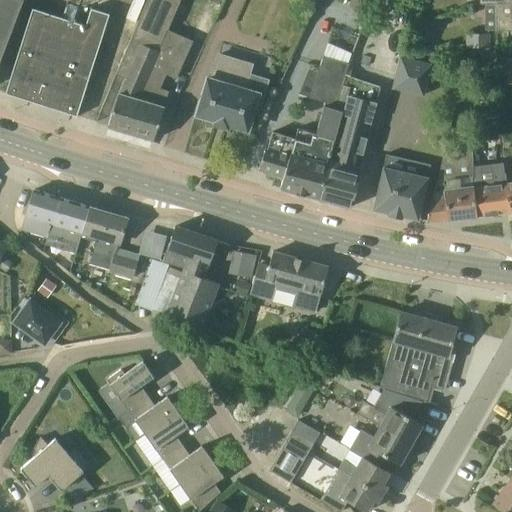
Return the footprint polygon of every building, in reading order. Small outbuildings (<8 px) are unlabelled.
[(0,0),(0,62),(1,61),(23,0),(0,0)] [(117,97),(109,126),(154,140),(170,91),(161,88),(167,75),(177,79),(194,41),(169,30),(182,0),(148,0),(115,76),(124,80),(117,97)] [(351,0),(349,7),(366,13),(370,0),(351,0)] [(511,3),(496,4),(497,31),(511,30),(511,3)] [(33,9),(6,94),(77,116),(110,14),(92,8),(86,26),(33,9)] [(481,35),(481,48),(501,48),(501,34),(481,35)] [(245,89),(252,65),(219,55),(212,79),(207,78),(196,115),(215,121),(214,124),(228,128),(229,125),(248,130),(253,113),(258,115),(264,95),(245,89)] [(346,76),(349,64),(323,57),(311,98),(325,102),(317,133),(298,128),(295,139),(273,132),(268,147),(267,147),(259,171),(284,178),(281,189),(319,199),(343,111),(335,108),(341,90),(346,76)] [(394,88),(425,96),(433,64),(402,57),(394,88)] [(383,88),(346,76),(341,90),(335,108),(343,111),(319,199),(351,208),(361,172),(383,88)] [(311,100),(308,122),(318,124),(321,102),(311,100)] [(374,209),(389,213),(389,215),(403,219),(403,216),(419,220),(420,216),(429,218),(444,154),(390,142),(374,209)] [(429,218),(427,223),(448,220),(448,221),(478,217),(474,186),(473,166),(472,150),(455,152),(445,154),(444,154),(429,218)] [(503,163),(473,166),(474,186),(478,217),(495,215),(511,213),(507,184),(506,173),(503,174),(503,163)] [(52,223),(59,197),(35,190),(23,229),(48,236),(52,223)] [(59,197),(52,223),(48,236),(64,242),(62,250),(77,254),(82,238),(83,233),(91,207),(59,197)] [(83,233),(82,238),(97,242),(90,264),(134,278),(141,255),(119,248),(128,218),(91,207),(83,233)] [(212,259),(218,241),(176,227),(164,262),(171,264),(170,269),(185,275),(183,279),(168,316),(200,328),(218,281),(205,276),(211,258),(212,259)] [(8,248),(0,241),(0,258),(3,255),(8,248)] [(233,249),(229,273),(252,276),(256,252),(233,249)] [(316,313),(329,267),(305,261),(274,252),(261,297),(273,301),(278,283),(297,288),(292,306),(316,313)] [(12,263),(3,255),(0,258),(0,268),(5,272),(12,263)] [(168,273),(154,311),(168,316),(183,279),(168,273)] [(246,295),(251,282),(238,277),(233,291),(246,295)] [(57,286),(47,279),(38,291),(48,298),(57,286)] [(31,301),(16,323),(45,344),(60,322),(31,301)] [(385,389),(423,401),(429,403),(434,389),(444,392),(450,372),(457,343),(453,342),(457,328),(440,323),(441,318),(417,311),(415,316),(401,312),(381,388),(385,389)] [(321,336),(304,328),(296,344),(313,352),(321,336)] [(125,374),(122,369),(108,380),(129,410),(149,396),(142,386),(155,377),(144,361),(125,374)] [(413,419),(423,401),(385,389),(374,408),(365,402),(358,414),(380,426),(412,444),(423,424),(413,419)] [(179,411),(168,396),(155,405),(149,396),(129,410),(119,416),(126,427),(136,420),(146,434),(179,411)] [(286,411),(299,419),(303,412),(301,405),(292,400),(286,411)] [(189,426),(179,411),(146,434),(163,459),(183,445),(176,435),(189,426)] [(292,431),(314,444),(320,433),(299,420),(292,431)] [(412,444),(380,426),(374,437),(362,430),(350,450),(362,458),(363,456),(384,469),(390,458),(400,464),(412,444)] [(286,442),(308,455),(314,444),(292,431),(286,442)] [(23,471),(28,476),(37,486),(50,475),(53,479),(52,480),(53,481),(55,480),(62,489),(61,490),(62,491),(91,466),(82,455),(83,454),(82,453),(81,454),(77,448),(70,454),(56,439),(49,445),(42,437),(32,452),(36,456),(22,469),(23,470),(22,472),(23,471)] [(181,484),(213,461),(203,446),(190,455),(183,445),(163,459),(181,484)] [(363,456),(362,458),(357,467),(344,460),(339,469),(383,494),(388,486),(384,483),(390,472),(384,469),(363,456)] [(224,476),(213,461),(181,484),(200,511),(221,492),(215,483),(224,476)] [(383,494),(339,469),(334,478),(321,500),(341,511),(342,511),(349,501),(368,511),(374,501),(378,503),(383,494)] [(70,489),(79,500),(93,488),(84,478),(70,489)] [(511,511),(511,480),(511,479),(493,504),(505,511),(511,511)]
